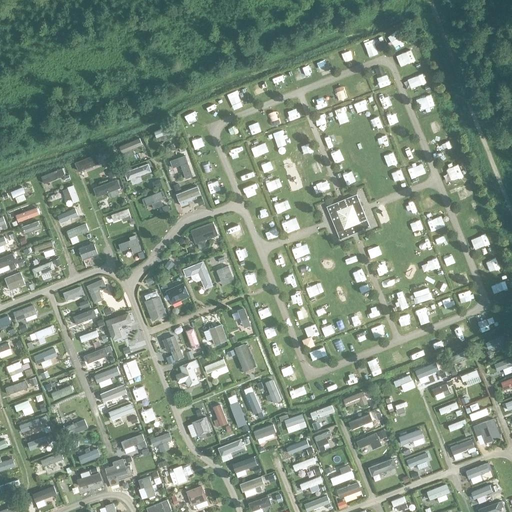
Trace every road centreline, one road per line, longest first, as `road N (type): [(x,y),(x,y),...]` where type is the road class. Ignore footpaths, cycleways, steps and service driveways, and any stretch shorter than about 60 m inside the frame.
road 1 (unclassified): [(238,511),(227,483),(183,437),(121,279),(94,273),(0,311)]
road 2 (track): [(511,215),(424,0)]
road 3 (unknown): [(52,290),(97,425)]
